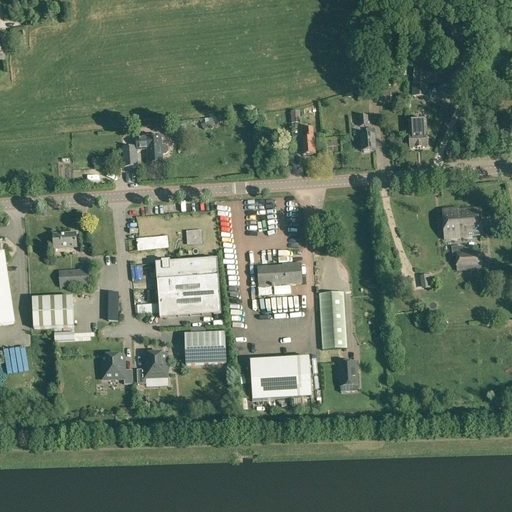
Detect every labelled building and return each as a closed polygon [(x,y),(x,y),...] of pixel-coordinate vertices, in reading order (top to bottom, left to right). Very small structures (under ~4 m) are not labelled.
[(411,98),(426,98),(427,84),(435,84),(436,68),(413,67),(411,98)] [(408,112),(410,149),(428,148),(426,111),(408,112)] [(291,112),(292,125),(300,124),(300,118),(303,118),(303,112),(291,112)] [(359,116),(360,127),(368,126),(368,116),(359,116)] [(186,126),(177,127),(177,135),(187,134),(186,126)] [(301,140),(302,156),(315,155),(314,139),(313,139),(312,129),(305,129),(306,140),(301,140)] [(370,153),(369,151),(375,150),(374,136),(373,129),(367,130),(367,136),(361,137),(362,151),(364,151),(364,153),(370,153)] [(165,146),(161,146),(160,136),(136,138),(137,147),(137,151),(148,150),(149,164),(162,163),(161,155),(165,155),(167,152),(167,148),(165,146)] [(137,151),(137,147),(136,147),(123,148),(122,148),(123,158),(124,168),(138,167),(137,151)] [(443,210),(445,240),(460,239),(460,238),(482,236),(480,209),(457,211),(457,209),(443,210)] [(230,215),(219,220),(226,237),(237,232),(230,215)] [(290,219),(289,230),(297,231),(299,221),(290,219)] [(53,236),(54,250),(77,248),(76,234),(53,236)] [(186,237),(187,254),(198,254),(197,247),(205,247),(204,235),(191,235),(191,237),(186,237)] [(235,238),(226,244),(229,250),(224,253),(231,264),(237,260),(233,254),(242,248),(235,238)] [(0,326),(13,325),(3,254),(2,254),(0,243),(0,242),(1,242),(0,241),(0,326)] [(457,267),(457,271),(481,270),(481,266),(482,266),(482,255),(481,254),(481,250),(456,251),(456,255),(455,256),(456,267),(457,267)] [(156,265),(160,319),(221,315),(217,260),(170,264),(170,262),(162,263),(162,264),(156,265)] [(258,269),(259,288),(274,287),(274,286),(302,284),(301,264),(291,264),(291,267),(258,269)] [(59,272),(60,288),(90,286),(89,270),(59,272)] [(229,284),(234,288),(241,277),(235,274),(229,284)] [(236,301),(243,290),(237,286),(230,297),(236,301)] [(346,350),(347,350),(344,293),(319,295),(323,352),(324,352),(346,350)] [(32,300),(34,330),(74,328),(73,298),(32,300)] [(185,336),(186,366),(226,364),(225,334),(185,336)] [(137,371),(138,385),(146,384),(146,378),(167,378),(166,355),(149,355),(150,357),(145,357),(145,370),(137,371)] [(125,379),(125,385),(133,385),(133,371),(124,371),(124,358),(119,358),(119,357),(102,357),(103,380),(125,379)] [(249,360),(252,400),(312,398),(309,358),(249,360)] [(340,388),(357,387),(356,364),(338,365),(339,374),(340,373),(340,379),(339,379),(340,388)]
